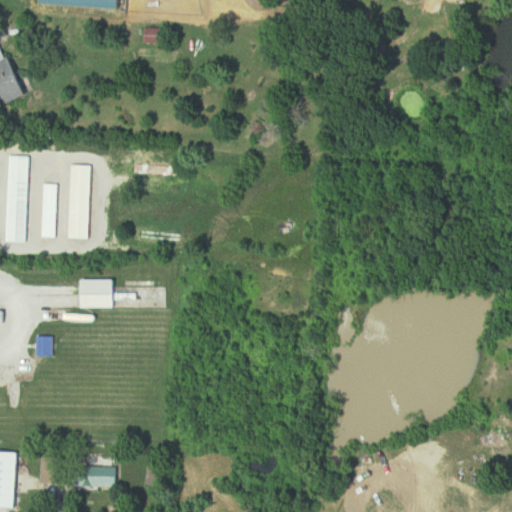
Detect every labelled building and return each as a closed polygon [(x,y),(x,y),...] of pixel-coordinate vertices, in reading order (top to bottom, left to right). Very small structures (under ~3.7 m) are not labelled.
[(171,29),(148,29),(148,45),(171,45),(171,29)] [(31,97),(9,44),(0,48),(0,85),(9,106),(31,97)] [(34,157),(10,157),(9,242),(32,243),(34,157)] [(96,167),(74,166),(72,239),(94,240),(96,167)] [(61,239),(61,185),(47,185),(47,239),(61,239)] [(184,233),(139,233),(139,241),(184,241),(184,233)] [(119,280),(86,280),(86,308),(119,308),(119,280)] [(38,357),(56,357),(56,338),(38,338),(38,357)] [(0,507),(21,508),(22,453),(0,452),(0,507)] [(117,467),(91,466),(91,460),(70,460),(71,458),(44,457),(43,484),(72,484),(72,485),(116,486),(117,467)]
